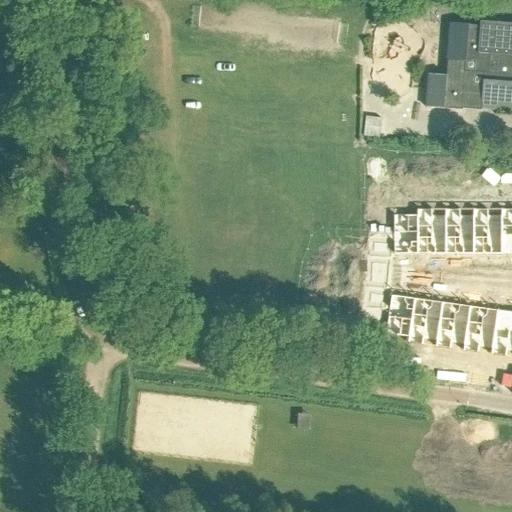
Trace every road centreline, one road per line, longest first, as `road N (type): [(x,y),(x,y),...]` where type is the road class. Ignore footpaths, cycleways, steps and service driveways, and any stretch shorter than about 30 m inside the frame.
road 1 (residential): [(511,405),(101,346),(75,309),(63,205),(76,1)]
road 2 (track): [(86,511),(101,346)]
